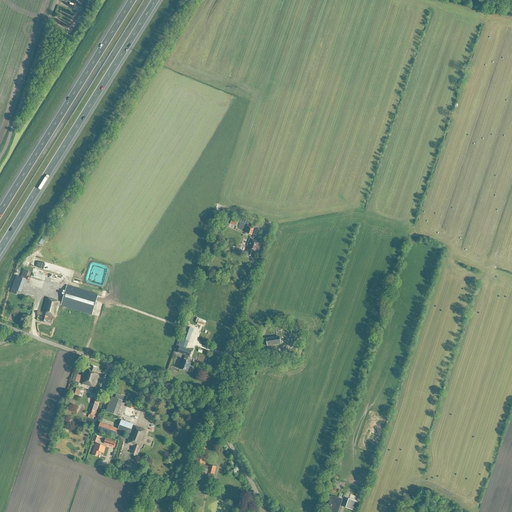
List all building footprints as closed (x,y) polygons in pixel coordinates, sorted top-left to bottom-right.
[(88,16),(92,4),(87,2),(83,14),(88,16)] [(253,228),(255,223),(249,220),(244,232),(252,235),(254,229),(253,228)] [(261,243),(254,240),(251,239),(251,240),(248,250),(250,250),(248,256),(251,257),(253,254),(256,256),(258,252),(261,243)] [(21,293),(26,280),(29,271),(18,267),(15,275),(16,276),(11,289),(12,290),(10,293),(16,295),(17,292),(21,293)] [(42,319),(41,321),(46,323),(52,324),(53,319),(48,317),(55,318),(59,305),(61,305),(91,314),(97,296),(67,287),(62,304),(60,303),(47,299),(43,313),(38,312),(37,314),(40,315),(40,314),(42,315),(42,316),(41,318),(42,319)] [(197,324),(204,327),(206,321),(199,319),(197,324)] [(186,329),(182,341),(188,343),(192,331),(186,329)] [(280,337),(266,339),(267,343),(267,346),(281,344),(280,337)] [(188,357),(190,357),(192,351),(179,347),(177,353),(185,355),(183,360),(180,369),(187,372),(190,363),(187,362),(188,357)] [(96,368),(92,366),(91,369),(87,367),(81,384),(94,388),(98,375),(94,374),(96,368)] [(71,394),(77,396),(77,395),(78,395),(80,390),(79,390),(79,389),(73,387),(71,394)] [(117,416),(122,401),(111,396),(105,412),(117,416)] [(95,417),(101,399),(95,397),(89,415),(95,417)] [(129,433),(132,425),(121,421),(118,429),(100,423),(98,430),(119,437),(122,430),(129,433)] [(147,431),(133,426),(127,444),(133,446),(131,453),(137,455),(140,447),(141,447),(147,431)] [(115,447),(116,442),(105,439),(104,444),(115,447)] [(104,454),(106,447),(96,444),(94,448),(95,448),(92,456),(98,457),(100,452),(104,454)] [(206,449),(200,447),(195,466),(201,468),(206,449)] [(216,467),(210,465),(209,468),(205,467),(203,472),(208,473),(209,473),(208,476),(213,477),(216,467)] [(338,511),(342,501),(342,500),(341,502),(337,501),(338,498),(337,499),(332,497),(330,502),(334,504),(333,507),(332,506),(331,505),(330,506),(329,505),(327,511),(338,511)] [(356,503),(349,500),(346,508),(354,510),(356,503)]
